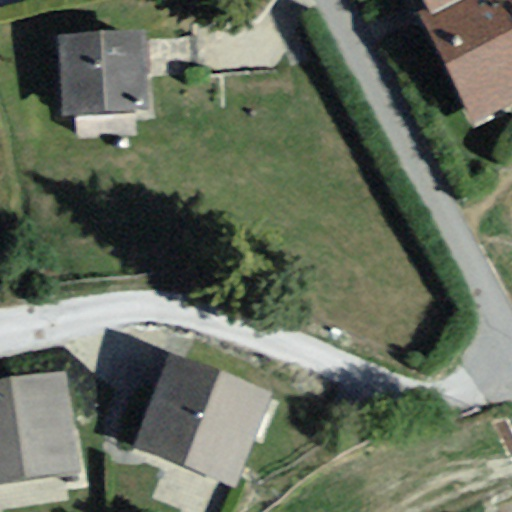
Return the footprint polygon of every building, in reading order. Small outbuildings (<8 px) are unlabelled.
[(420,0),(436,33),(508,0),(420,0)] [(511,0),(508,0),(436,33),(478,135),(511,120),(511,0)] [(141,44),(59,44),(59,132),(141,132),(141,44)] [(276,406),(174,372),(142,468),(244,502),(276,406)] [(63,385),(0,393),(0,496),(77,486),(63,385)]
